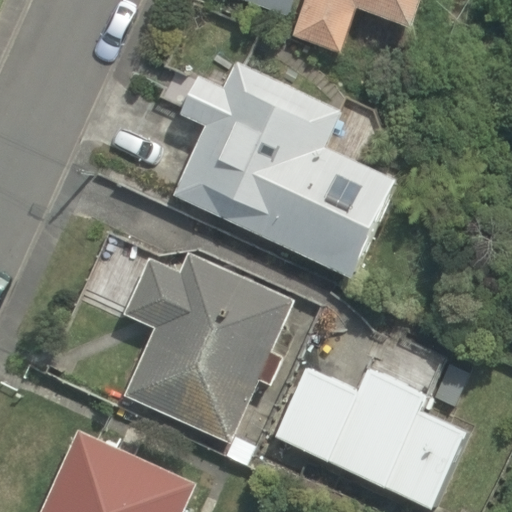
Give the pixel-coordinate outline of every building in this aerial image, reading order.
[(285,0),(206,0),(206,1),(276,26),(285,0)] [(299,0),(287,31),(337,50),(354,3),(404,22),(411,0),(299,0)] [(343,101),(237,55),(227,78),(176,56),(153,108),(202,129),(172,198),(350,275),(396,168),(366,155),(377,129),(338,112),(343,101)] [(265,347),(285,295),(187,256),(182,269),(157,259),(149,278),(135,273),(119,314),(155,328),(141,364),(129,359),(115,394),(234,442),(256,389),(270,395),(286,355),(265,347)] [(463,426),(417,403),(440,358),(380,329),(352,388),(304,364),(272,430),(424,504),(463,426)] [(183,511),(198,481),(82,427),(42,511),(183,511)]
